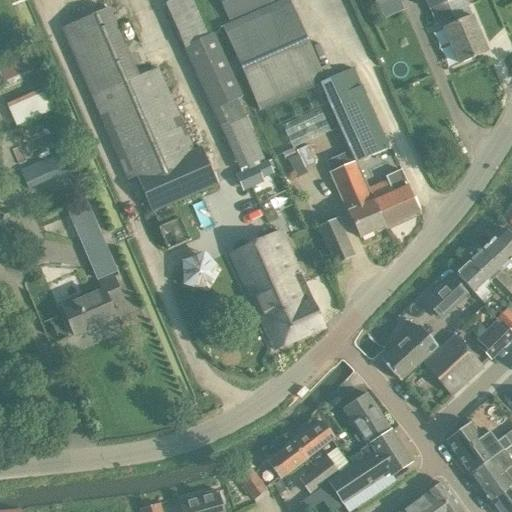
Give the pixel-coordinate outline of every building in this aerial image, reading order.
[(218,0),(219,1),(227,20),(271,1),(270,0),(218,0)] [(287,0),(281,0),(221,26),(256,108),(321,80),(287,0)] [(423,0),(435,25),(453,17),(447,1),(449,0),(423,0)] [(449,0),(447,1),(453,17),(456,23),(443,29),(459,64),(486,51),(471,16),(470,17),(462,0),(449,0)] [(137,78),(108,10),(61,30),(127,182),(136,178),(151,214),(217,185),(201,148),(193,152),(157,70),(137,78)] [(211,33),(183,46),(184,48),(214,113),(220,128),(221,130),(240,172),(263,162),(243,117),(237,103),(236,100),(241,98),(221,56),(212,36),(211,33)] [(0,61),(0,75),(6,89),(43,73),(31,47),(0,61)] [(356,163),(388,149),(352,69),(320,83),(328,101),(356,163)] [(18,127),(56,110),(46,87),(7,104),(18,127)] [(293,146),(332,130),(322,105),(283,122),(293,146)] [(29,190),(80,167),(71,148),(20,171),(29,190)] [(329,173),(346,213),(357,238),(384,227),(359,172),(355,162),(350,152),(324,164),(329,173)] [(298,154),(287,159),(296,177),(306,173),(298,154)] [(240,172),(235,174),(242,190),(263,181),(261,177),(272,173),(266,160),(263,162),(240,172)] [(384,226),(418,211),(400,171),(385,178),(386,181),(368,190),(384,226)] [(69,215),(81,241),(100,233),(89,206),(69,215)] [(170,249),(192,238),(181,216),(159,227),(170,249)] [(333,266),(354,256),(337,218),(316,228),(333,266)] [(511,239),(504,230),(495,239),(494,238),(481,251),(501,272),(501,273),(511,262),(511,239)] [(251,303),(301,281),(279,233),(230,255),(251,303)] [(468,263),(489,284),(494,278),(511,296),(511,281),(511,282),(501,273),(501,272),(481,251),(468,263)] [(183,257),(183,287),(217,288),(217,257),(183,257)] [(98,281),(117,273),(111,259),(92,268),(98,281)] [(489,284),(468,263),(455,276),(483,304),(490,297),(483,289),(489,284)] [(439,320),(467,294),(450,276),(423,302),(439,320)] [(109,306),(121,301),(112,279),(98,285),(101,292),(61,309),(73,337),(115,320),(109,306)] [(301,281),(251,303),(272,351),(322,329),(301,281)] [(504,326),(511,334),(511,316),(506,311),(497,319),(503,326),(504,326)] [(490,360),(511,338),(511,334),(504,326),(480,349),(490,360)] [(418,328),(381,361),(399,381),(436,348),(418,328)] [(482,369),(481,369),(453,337),(422,365),(450,396),(450,397),(482,369)] [(331,480),(327,483),(346,511),(350,511),(386,488),(395,483),(391,477),(410,465),(390,432),(365,395),(342,410),(366,447),(359,452),(363,459),(331,480)] [(280,481),(333,439),(320,423),(274,459),(277,462),(270,468),(280,481)] [(480,438),(469,423),(445,441),(470,476),(501,454),(502,453),(510,447),(503,437),(496,443),(488,432),(480,438)] [(511,445),(510,447),(502,453),(501,454),(470,476),(481,491),(511,468),(511,445)] [(337,472),(327,459),(299,482),(309,494),(337,472)] [(234,475),(253,501),(265,492),(246,466),(234,475)] [(511,468),(481,491),(490,503),(511,487),(511,468)] [(279,481),(273,485),(279,495),(286,491),(279,481)] [(326,486),(316,493),(299,504),(303,511),(307,511),(322,502),(328,511),(331,511),(339,506),(326,486)] [(438,486),(401,511),(461,511),(442,486),(438,486)] [(511,511),(511,487),(490,503),(496,511),(511,511)] [(197,497),(178,503),(180,511),(223,511),(217,491),(197,497)]
